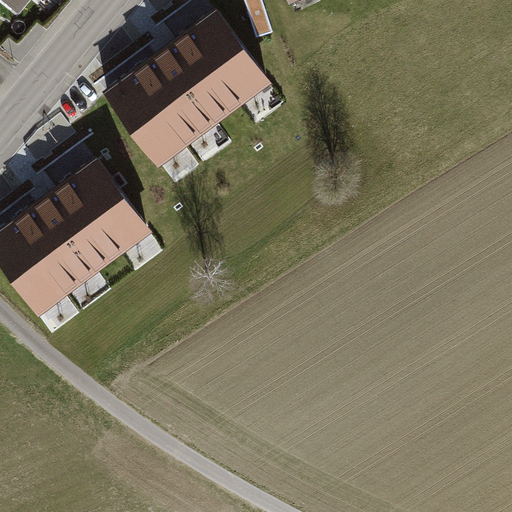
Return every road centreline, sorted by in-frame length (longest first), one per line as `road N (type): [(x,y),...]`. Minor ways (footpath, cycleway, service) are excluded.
road 1 (track): [(0,306),(105,403),(286,511)]
road 2 (unknown): [(256,0),(293,107),(297,147),(289,170),(237,232)]
road 3 (tertiary): [(0,131),(108,0)]
